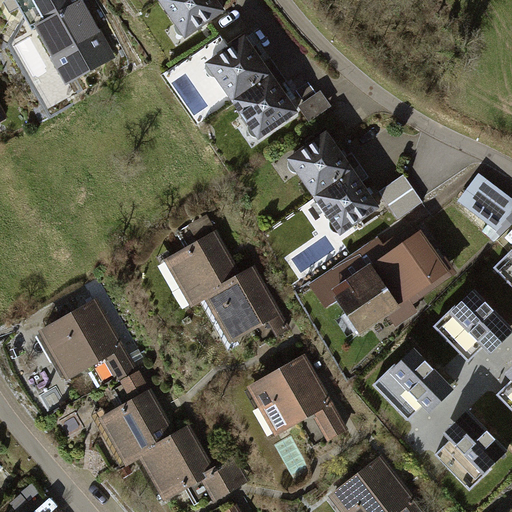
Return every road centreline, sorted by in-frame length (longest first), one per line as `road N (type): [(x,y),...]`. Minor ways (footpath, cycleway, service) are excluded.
road 1 (residential): [(511,162),(385,100),(282,0)]
road 2 (residential): [(84,511),(0,405)]
